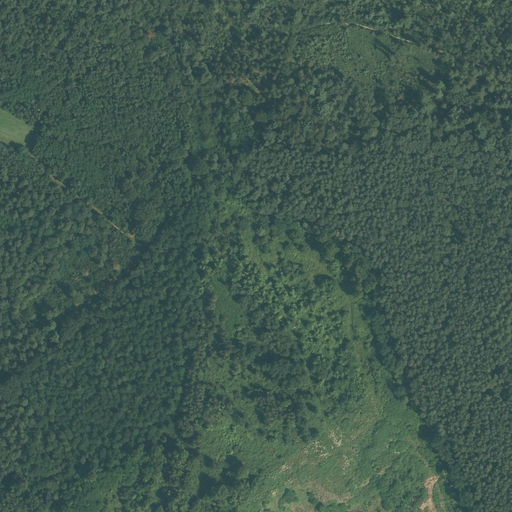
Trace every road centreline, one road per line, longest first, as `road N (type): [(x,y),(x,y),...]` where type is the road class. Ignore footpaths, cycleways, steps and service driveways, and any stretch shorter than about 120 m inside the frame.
road 1 (track): [(266,128),(179,208),(125,272),(89,296)]
road 2 (track): [(0,147),(32,160),(143,252)]
road 3 (track): [(0,380),(56,338),(89,296)]
